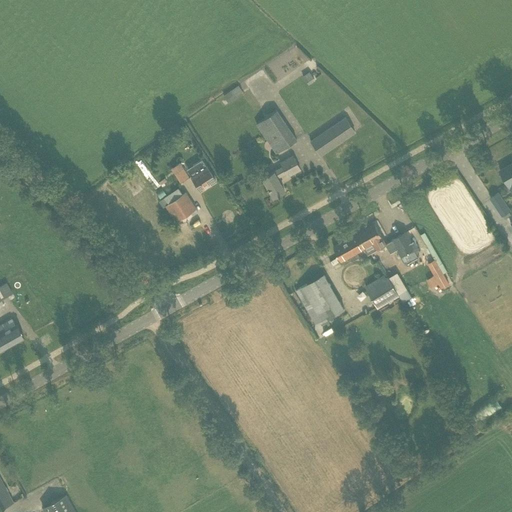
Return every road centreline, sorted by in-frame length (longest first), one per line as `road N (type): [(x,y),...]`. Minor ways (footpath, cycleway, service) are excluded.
road 1 (tertiary): [(169,308),(511,119)]
road 2 (track): [(149,319),(283,511)]
road 3 (unclassified): [(169,308),(0,146)]
road 4 (tertiary): [(0,402),(169,308)]
